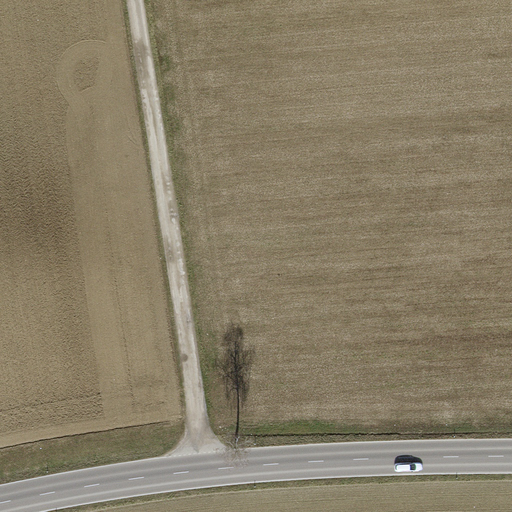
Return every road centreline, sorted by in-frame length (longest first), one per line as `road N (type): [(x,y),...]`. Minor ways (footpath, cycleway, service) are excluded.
road 1 (primary): [(511,456),(268,464),(0,502)]
road 2 (track): [(135,0),(206,470)]
